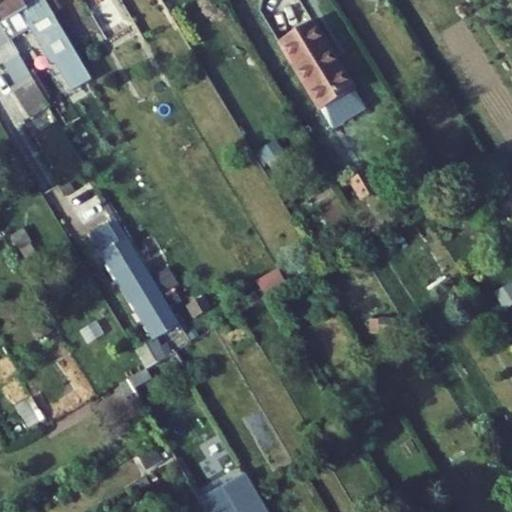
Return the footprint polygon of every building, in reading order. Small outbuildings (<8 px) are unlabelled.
[(72,92),(92,81),(53,14),(44,0),(0,0),(0,23),(10,41),(31,30),(51,64),(54,62),(72,92)] [(55,0),(44,0),(53,14),(61,9),(55,0)] [(356,90),(313,22),(297,32),(339,100),(356,90)] [(10,41),(0,23),(0,65),(4,63),(17,86),(32,78),(10,41)] [(297,32),(279,43),(321,111),(339,100),(297,32)] [(31,119),(50,108),(32,78),(17,86),(12,89),(31,119)] [(456,160),(467,154),(463,145),(451,152),(456,160)] [(275,180),(293,169),(284,152),(265,164),(275,180)] [(499,177),(494,168),(485,173),(490,182),(499,177)] [(179,324),(128,239),(125,240),(115,222),(92,236),(154,339),(179,324)] [(32,243),(24,229),(12,236),(20,250),(32,243)] [(1,241),(0,241),(0,257),(8,253),(1,241)] [(241,313),(261,301),(256,293),(228,310),(233,317),(241,313)] [(194,317),(210,308),(205,299),(189,308),(194,317)] [(295,325),(309,317),(304,310),(290,317),(295,325)] [(396,320),(380,319),(379,334),(395,334),(396,320)] [(52,332),(47,324),(34,331),(39,339),(52,332)] [(215,329),(200,337),(206,350),(221,343),(215,329)] [(147,369),(173,353),(168,344),(164,347),(162,343),(139,355),(147,369)] [(29,400),(16,408),(29,429),(41,421),(29,400)] [(157,433),(152,424),(143,429),(148,438),(157,433)] [(255,484),(248,472),(227,484),(234,496),(234,497),(253,486),(255,484)] [(234,497),(234,496),(228,499),(232,506),(256,492),(253,486),(234,497)] [(267,511),(256,492),(232,506),(221,511),(267,511)]
